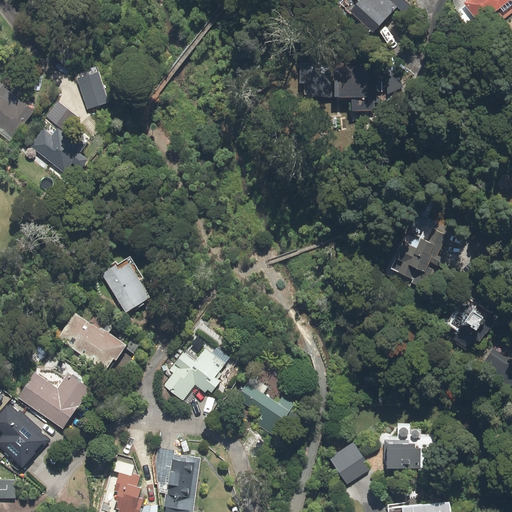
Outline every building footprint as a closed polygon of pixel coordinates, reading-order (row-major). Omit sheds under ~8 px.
[(388,0),(363,0),(352,12),(370,30),(394,6),(388,0)] [(511,0),(468,0),(465,2),(479,21),(507,0),(511,0)] [(376,66),(338,66),(338,97),(352,97),(352,109),(373,109),(373,97),(376,97),(376,66)] [(100,80),(83,85),(90,107),(107,102),(100,80)] [(0,124),(13,136),(31,113),(0,88),(0,124)] [(54,115),(62,121),(72,108),(64,102),(54,115)] [(64,170),(84,145),(72,136),(69,139),(57,130),(51,137),(44,131),(33,146),(64,170)] [(415,223),(390,270),(417,284),(442,237),(415,223)] [(148,298),(126,262),(104,275),(126,311),(148,298)] [(493,317),(465,300),(450,323),(460,329),(453,340),(466,347),(473,336),(478,340),(493,317)] [(100,334),(75,317),(60,340),(104,369),(112,358),(114,359),(124,345),(102,331),(100,334)] [(511,361),(508,360),(494,350),(481,369),(498,380),(511,383),(511,361)] [(213,378),(223,364),(206,351),(196,364),(184,356),(173,371),(175,373),(165,386),(183,399),(195,383),(206,391),(215,379),(213,378)] [(37,376),(23,397),(63,424),(88,388),(69,375),(58,391),(37,376)] [(274,432),(294,402),(284,396),(278,406),(261,395),(265,388),(253,380),(241,399),(264,414),(259,422),(274,432)] [(42,441),(6,407),(0,414),(0,428),(6,434),(0,441),(0,443),(20,463),(42,441)] [(413,445),(388,444),(387,468),(419,469),(420,450),(413,450),(413,445)] [(354,445),(332,459),(346,482),(365,470),(360,461),(362,459),(354,445)] [(173,451),(160,449),(158,460),(161,485),(168,486),(173,451)] [(191,511),(199,459),(174,455),(165,511),(191,511)] [(137,480),(120,475),(110,510),(115,511),(138,511),(140,505),(135,504),(139,488),(135,487),(137,480)] [(14,480),(0,480),(0,498),(15,498),(14,480)] [(447,511),(446,503),(403,509),(403,511),(447,511)]
